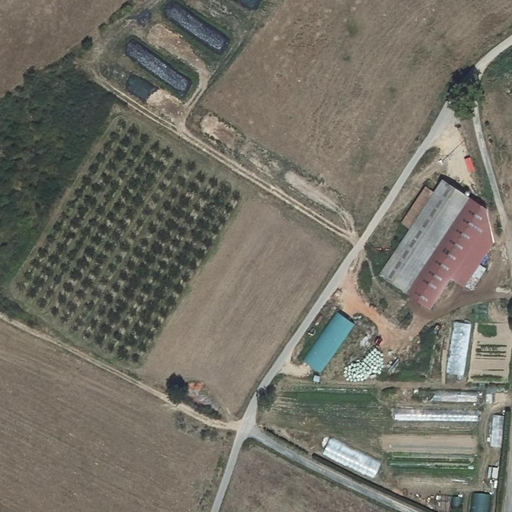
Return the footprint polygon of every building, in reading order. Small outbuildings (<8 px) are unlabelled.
[(414,225),(380,276),(429,309),(448,280),(462,289),(463,287),(478,264),(492,241),(489,238),(494,230),(472,215),(479,204),(443,181),(436,191),(414,225)] [(403,218),(414,225),(436,191),(426,185),(403,218)] [(486,270),(478,264),(463,287),(471,293),(486,270)] [(336,309),(302,360),(322,373),(355,322),(336,309)] [(447,373),(465,374),(470,322),(452,320),(447,373)] [(469,392),(430,391),(430,400),(469,400),(469,392)] [(425,412),(419,412),(419,410),(397,409),(397,417),(424,419),(425,412)] [(458,419),(478,420),(478,411),(458,410),(458,419)] [(491,415),(492,445),(503,445),(502,414),(491,415)] [(375,477),(381,461),(329,440),(323,455),(375,477)] [(395,468),(466,465),(466,456),(395,458),(395,468)]
